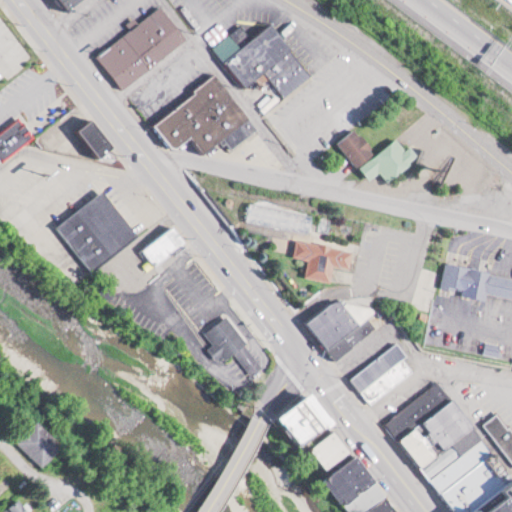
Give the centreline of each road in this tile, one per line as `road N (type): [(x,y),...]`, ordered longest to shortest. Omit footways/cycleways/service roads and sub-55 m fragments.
road 1 (primary): [(25,0),(427,511)]
road 2 (residential): [(142,152),(511,225)]
road 3 (tertiary): [(293,0),(351,35),(511,171)]
road 4 (motorway): [(404,0),(511,79)]
